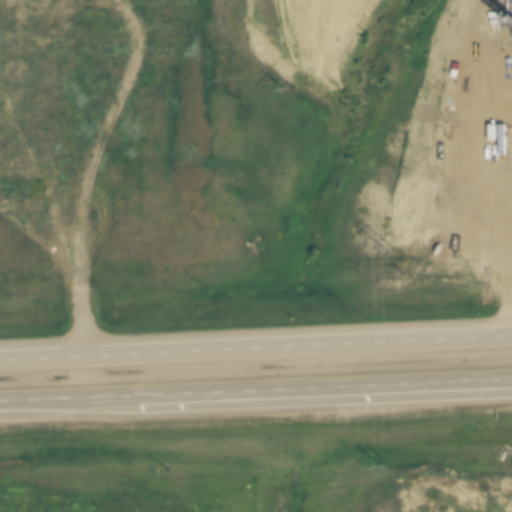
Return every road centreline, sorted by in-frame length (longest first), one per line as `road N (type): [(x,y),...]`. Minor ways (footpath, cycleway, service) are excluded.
road 1 (track): [(86,355),(77,266),(82,214),(90,170),(134,75),(137,33),(117,6),(78,3),(61,23),(54,63)]
road 2 (trunk): [(0,401),(334,386)]
road 3 (trunk): [(334,346),(0,358)]
road 4 (trunk): [(334,386),(511,378)]
road 5 (trunk): [(511,338),(334,346)]
